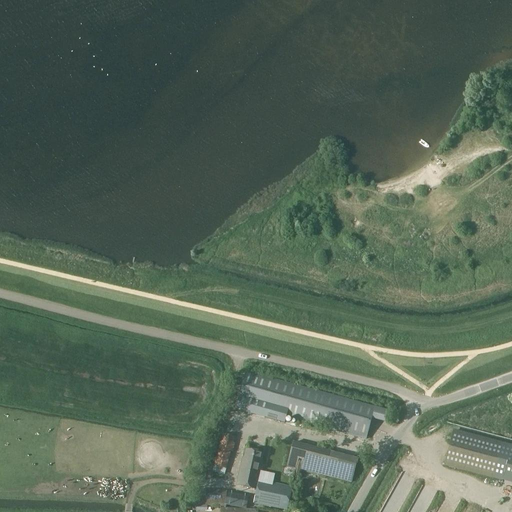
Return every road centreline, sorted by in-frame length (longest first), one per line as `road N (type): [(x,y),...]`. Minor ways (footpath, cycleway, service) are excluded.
road 1 (unclassified): [(0,294),(390,387),(426,407)]
road 2 (track): [(149,297),(228,290),(433,329),(511,312)]
road 3 (track): [(239,352),(227,415),(207,443),(197,482),(140,483),(128,511)]
road 4 (unclassified): [(352,511),(399,433),(426,407)]
road 5 (track): [(399,433),(424,442),(456,428),(511,443)]
